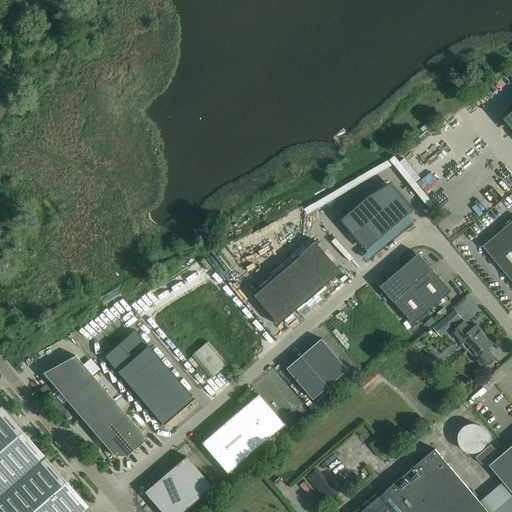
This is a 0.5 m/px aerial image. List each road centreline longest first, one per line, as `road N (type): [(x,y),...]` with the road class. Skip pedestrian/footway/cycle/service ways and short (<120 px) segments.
road 1 (unclassified): [(511,326),(425,226),(112,493)]
road 2 (unclassified): [(112,493),(0,362)]
